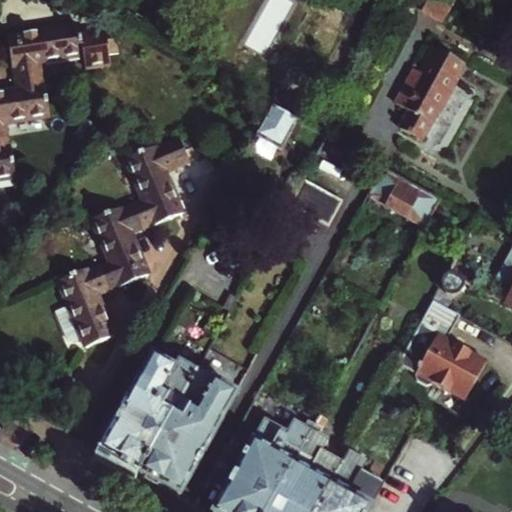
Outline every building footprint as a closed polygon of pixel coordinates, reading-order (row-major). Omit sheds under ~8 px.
[(9,48),(13,80),(44,74),(42,63),(84,56),(86,67),(111,63),(105,28),(80,32),(79,26),(8,38),(9,41),(6,42),(6,48),(9,48)] [(436,48),(411,91),(405,87),(396,105),(409,112),(400,128),(421,140),(437,113),(441,115),(460,81),(456,79),(464,64),(436,48)] [(0,137),(10,136),(8,123),(51,116),(44,74),(13,80),(15,91),(0,93),(0,137)] [(283,93),(275,108),(299,121),(303,124),(311,109),(283,93)] [(275,108),(258,137),(282,150),(299,121),(275,108)] [(0,180),(16,178),(10,136),(0,137),(0,180)] [(167,144),(179,172),(192,166),(180,138),(167,144)] [(133,205),(145,233),(175,220),(176,224),(182,221),(181,218),(184,217),(167,176),(179,172),(167,144),(128,160),(144,200),(133,205)] [(385,169),(370,195),(428,227),(442,201),(385,169)] [(345,200),(306,178),(292,204),(331,226),(345,200)] [(98,266),(110,294),(141,281),(142,284),(147,282),(146,279),(150,277),(133,238),(145,233),(133,205),(93,222),(109,261),(98,266)] [(511,254),(498,280),(511,287),(511,292),(506,304),(511,307),(511,254)] [(98,266),(60,282),(72,311),(60,316),(69,338),(72,340),(74,342),(79,342),(84,340),(88,349),(107,342),(108,344),(113,342),(112,339),(115,338),(99,299),(110,294),(98,266)] [(475,286),(451,273),(444,285),(445,288),(446,291),(448,293),(449,295),(452,296),(455,297),(460,295),(463,292),(465,288),(464,284),(474,288),(475,286)] [(444,285),(435,301),(447,307),(452,296),(449,295),(448,293),(446,291),(445,288),(444,285)] [(435,301),(400,365),(418,374),(417,375),(419,381),(429,387),(434,385),(435,384),(467,402),(490,362),(449,340),(463,316),(447,307),(435,301)] [(125,410),(101,453),(140,475),(197,373),(193,370),(194,367),(185,362),(183,365),(181,364),(177,371),(155,359),(126,411),(125,410)] [(237,396),(197,373),(140,475),(180,498),(237,396)] [(50,389),(35,416),(52,426),(68,399),(50,389)] [(316,425),(323,429),(329,419),(322,415),(316,425)] [(214,511),(267,511),(316,425),(310,421),(306,427),(296,422),(289,433),(267,421),(238,473),(236,472),(214,511)] [(316,425),(267,511),(317,511),(344,464),(323,452),(330,440),(320,435),(323,429),(316,425)] [(344,464),(317,511),(370,511),(386,485),(364,473),(370,463),(350,452),(344,464)]
